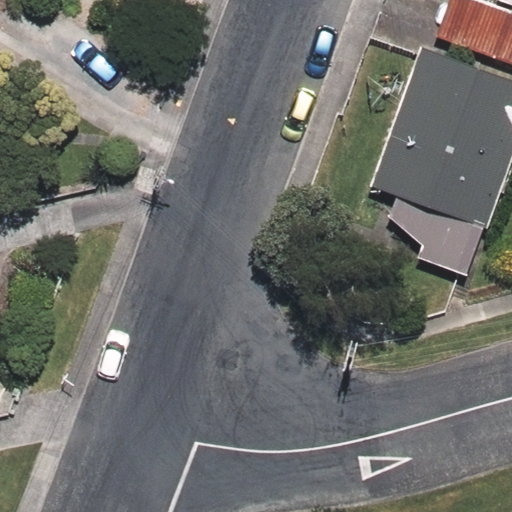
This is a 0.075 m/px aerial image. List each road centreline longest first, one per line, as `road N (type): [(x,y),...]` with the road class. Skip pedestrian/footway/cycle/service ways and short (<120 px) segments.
road 1 (residential): [(281,0),(131,424)]
road 2 (unclassified): [(131,424),(196,446),(328,453),(511,402)]
